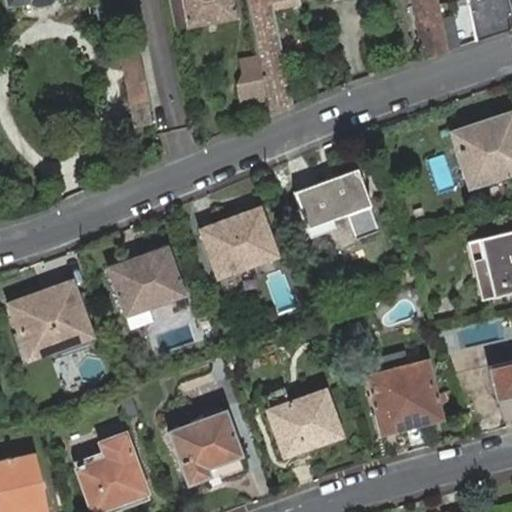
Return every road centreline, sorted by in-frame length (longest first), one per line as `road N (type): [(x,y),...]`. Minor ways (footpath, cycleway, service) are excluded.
road 1 (tertiary): [(0,241),(58,226),(340,110),(511,51)]
road 2 (residential): [(299,511),(511,450)]
